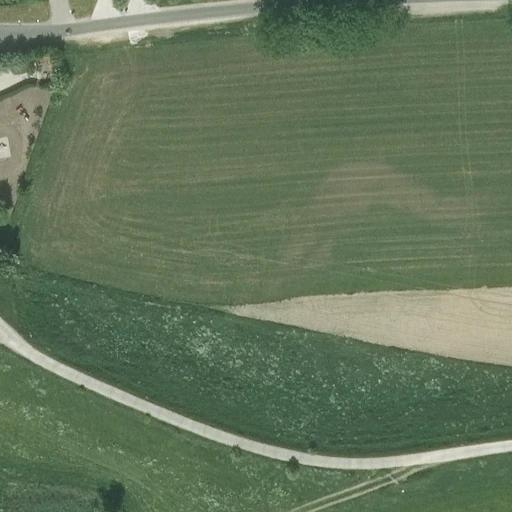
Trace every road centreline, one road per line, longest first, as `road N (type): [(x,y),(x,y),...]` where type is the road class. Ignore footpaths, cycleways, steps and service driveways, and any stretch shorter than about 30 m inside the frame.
road 1 (unclassified): [(511,444),(415,462),(290,457),(149,412),(25,351),(0,326)]
road 2 (unclassified): [(0,37),(340,0)]
